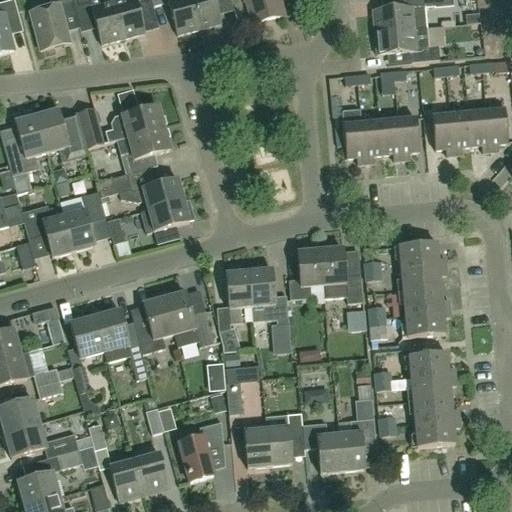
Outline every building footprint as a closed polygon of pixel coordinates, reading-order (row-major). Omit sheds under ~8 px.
[(60,13),(73,10),(70,0),(51,0),(54,9),(29,15),(40,54),(69,46),(60,13)] [(110,0),(74,0),(77,9),(89,6),(101,48),(122,42),(112,4),(110,0)] [(112,4),(122,42),(144,36),(133,0),(125,0),(112,4)] [(198,33),(189,0),(168,0),(167,0),(166,0),(150,0),(153,10),(168,6),(177,39),(198,33)] [(212,0),(189,0),(198,33),(220,27),(212,0)] [(278,0),(244,0),(252,26),(284,18),(278,0)] [(372,13),(374,36),(426,31),(425,11),(434,10),(434,6),(441,5),(440,0),(404,0),(406,10),(372,13)] [(0,56),(13,53),(7,31),(20,28),(14,3),(0,6),(0,56)] [(485,56),(483,29),(449,31),(451,58),(485,56)] [(426,31),(374,36),(376,58),(410,55),(411,66),(439,63),(438,50),(444,50),(442,30),(426,31)] [(482,76),(494,75),(493,65),(481,66),(482,76)] [(482,76),(481,66),(468,67),(468,77),(482,76)] [(446,80),(458,78),(457,68),(445,69),(446,80)] [(446,80),(445,69),(432,70),(433,81),(446,80)] [(392,74),(393,85),(405,83),(404,73),(392,74)] [(393,85),(392,74),(379,76),(381,95),(393,93),(393,85)] [(357,88),(370,87),(369,77),(356,78),(357,88)] [(357,88),(356,78),(343,79),(344,89),(357,88)] [(330,100),(338,99),(336,81),(328,82),(330,100)] [(504,113),(503,113),(502,107),(491,107),(491,114),(485,115),(489,155),(497,155),(496,148),(507,147),(504,113)] [(157,109),(115,121),(111,127),(113,133),(104,135),(108,147),(116,144),(163,131),(157,109)] [(104,148),(94,112),(77,117),(86,153),(104,148)] [(359,113),(341,115),(346,162),(356,161),(357,168),(365,167),(361,127),(359,113)] [(46,157),(58,154),(61,166),(88,159),(86,153),(77,117),(60,122),(58,114),(36,120),(46,157)] [(489,155),(485,115),(467,116),(471,150),(481,149),(481,156),(489,155)] [(471,150),(467,116),(450,118),(453,159),(461,158),(460,151),(471,150)] [(453,159),(450,118),(431,120),(434,154),(445,153),(446,160),(453,159)] [(29,194),(24,176),(38,173),(35,160),(46,157),(36,120),(14,126),(21,151),(5,156),(13,185),(16,198),(29,194)] [(408,156),(418,155),(415,122),(396,123),(400,164),(408,163),(408,156)] [(400,164),(396,123),(379,125),(382,159),(392,158),(393,165),(400,164)] [(382,159),(379,125),(361,127),(365,167),(372,167),(372,160),(382,159)] [(126,178),(138,175),(152,171),(148,159),(169,154),(163,131),(116,144),(125,178),(126,178)] [(98,195),(99,200),(118,195),(120,203),(137,206),(144,204),(147,214),(183,204),(177,182),(141,192),(130,192),(126,178),(125,178),(96,186),(98,195)] [(16,198),(13,185),(7,187),(10,199),(0,201),(0,211),(18,207),(16,198)] [(105,222),(99,200),(98,195),(59,206),(63,219),(73,255),(94,250),(88,227),(105,222)] [(184,206),(183,204),(147,214),(140,216),(146,237),(189,225),(189,224),(193,223),(188,204),(184,206)] [(0,231),(7,229),(6,225),(22,221),(21,216),(18,207),(0,211),(0,231)] [(21,216),(22,221),(28,243),(45,238),(51,261),(73,255),(63,219),(51,222),(47,209),(21,216)] [(118,222),(106,225),(113,248),(125,244),(118,222)] [(21,273),(34,269),(28,246),(15,249),(21,273)] [(402,295),(440,292),(439,280),(446,279),(444,262),(437,262),(436,246),(398,249),(402,295)] [(346,307),(355,307),(356,315),(364,314),(363,306),(362,306),(360,278),(345,279),(342,252),(319,254),(324,302),(346,300),(346,307)] [(324,302),(319,254),(297,256),(301,303),(311,302),(311,307),(324,306),(324,302)] [(363,276),(381,274),(380,265),(362,267),(363,276)] [(276,329),(288,327),(285,300),(274,301),(271,273),(247,275),(252,326),(275,324),(276,329)] [(381,274),(363,276),(364,285),(381,283),(381,274)] [(252,326),(247,275),(225,277),(229,328),(241,327),(240,312),(250,311),(251,326),(252,326)] [(440,292),(402,295),(406,341),(444,338),(443,321),(449,321),(448,303),(441,304),(440,292)] [(198,351),(213,347),(204,315),(191,319),(185,296),(164,302),(177,351),(197,346),(198,351)] [(135,334),(141,354),(142,358),(165,352),(162,341),(173,338),(177,351),(164,302),(142,308),(149,330),(135,334)] [(368,328),(385,326),(384,310),(367,312),(368,328)] [(34,328),(46,325),(52,348),(63,345),(54,311),(31,317),(34,328)] [(106,366),(130,360),(136,384),(148,381),(142,358),(141,354),(131,357),(120,314),(95,321),(104,355),(103,356),(106,366)] [(363,314),(347,316),(349,334),(365,332),(363,314)] [(104,355),(95,321),(69,328),(79,362),(103,356),(104,355)] [(0,335),(0,362),(19,357),(10,323),(1,325),(3,335),(0,335)] [(385,326),(368,328),(370,344),(387,343),(385,326)] [(222,356),(240,354),(234,331),(218,335),(222,349),(222,356)] [(273,334),(259,335),(260,349),(274,348),(273,334)] [(325,372),(325,355),(303,356),(304,373),(325,372)] [(408,359),(412,405),(450,402),(449,390),(456,389),(454,372),(447,372),(446,356),(408,359)] [(0,389),(26,382),(19,357),(0,362),(0,389)] [(72,373),(73,380),(78,398),(90,395),(83,370),(72,373)] [(62,396),(56,375),(55,372),(32,378),(39,402),(62,396)] [(232,382),(243,382),(245,421),(267,420),(265,373),(232,374),(232,382)] [(375,394),(392,393),(390,375),(373,376),(375,394)] [(266,386),(267,402),(280,401),(279,385),(266,386)] [(229,418),(242,417),(239,386),(225,387),(229,418)] [(142,404),(145,415),(151,438),(163,435),(153,401),(142,404)] [(0,423),(4,436),(38,427),(32,402),(0,410),(0,423)] [(414,428),(415,439),(416,451),(455,447),(453,435),(453,431),(459,431),(459,424),(458,413),(451,414),(450,402),(412,405),(414,428)] [(303,441),(301,429),(300,417),(286,418),(287,430),(265,432),(269,470),(291,468),(289,442),(303,441)] [(378,440),(395,439),(394,420),(377,422),(378,440)] [(362,448),(375,447),(373,422),(349,425),(350,437),(338,438),(342,475),(364,473),(362,448)] [(205,453),(223,448),(221,426),(199,432),(201,440),(179,446),(189,486),(213,480),(205,453)] [(38,427),(4,436),(10,461),(45,452),(38,427)] [(342,475),(338,438),(326,439),(325,427),(301,429),(303,441),(304,453),(317,452),(319,477),(342,475)] [(94,454),(105,451),(99,428),(87,431),(94,454)] [(269,470),(265,432),(243,434),(247,472),(269,470)] [(83,474),(98,470),(92,450),(78,454),(75,442),(51,449),(59,475),(81,468),(83,474)] [(143,499),(168,492),(159,457),(134,464),(143,499)] [(143,499),(134,464),(109,471),(118,505),(143,499)] [(225,472),(228,492),(238,491),(235,471),(225,472)] [(24,510),(58,501),(51,475),(17,485),(24,510)] [(94,511),(109,511),(103,489),(89,493),(94,511)] [(61,511),(58,501),(24,510),(24,511),(72,511),(72,510),(66,511),(61,511)]
